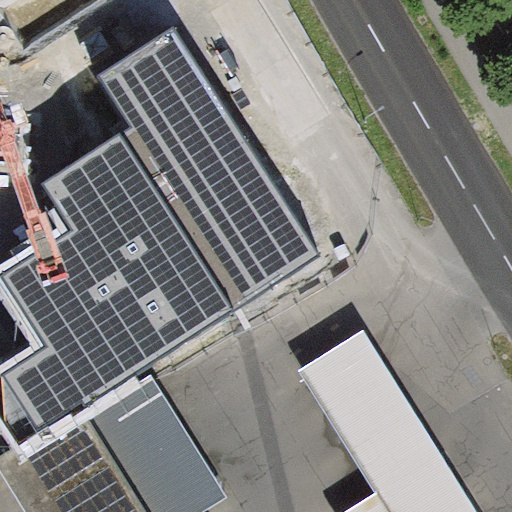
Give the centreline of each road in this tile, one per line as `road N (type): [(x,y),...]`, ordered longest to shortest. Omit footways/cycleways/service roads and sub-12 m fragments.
road 1 (primary): [(511,268),(356,0)]
road 2 (track): [(433,0),(511,136)]
